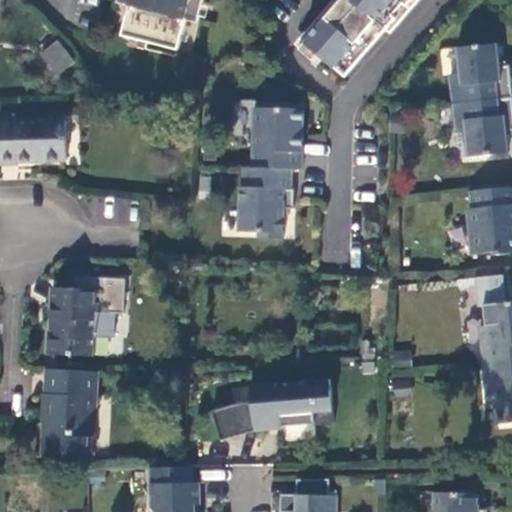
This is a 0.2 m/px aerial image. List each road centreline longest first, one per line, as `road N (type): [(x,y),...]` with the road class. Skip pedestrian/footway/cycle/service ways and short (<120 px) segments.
road 1 (residential): [(438,0),(346,105),(335,265)]
road 2 (residential): [(16,261),(18,227),(130,230)]
road 3 (residential): [(16,261),(10,404)]
